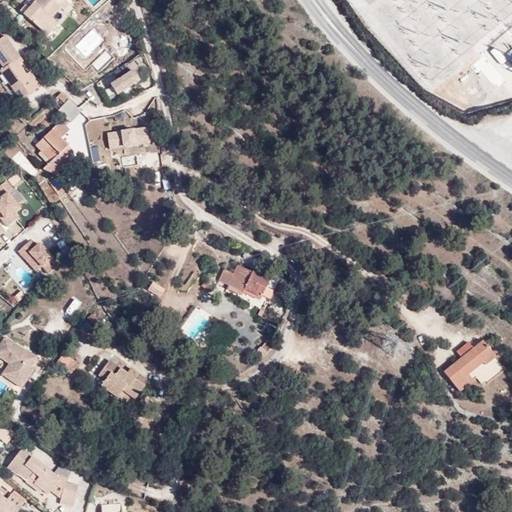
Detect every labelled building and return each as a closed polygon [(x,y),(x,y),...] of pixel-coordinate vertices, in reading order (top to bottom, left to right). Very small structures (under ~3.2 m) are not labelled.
[(38,0),(30,9),(25,4),(20,9),(46,35),(57,24),(51,19),(60,9),(64,12),(69,6),(62,0),(38,0)] [(29,0),(25,4),(30,9),(38,0),(29,0)] [(25,76),(17,66),(14,61),(19,58),(4,37),(0,39),(0,65),(2,69),(0,70),(0,72),(9,87),(17,82),(26,95),(38,88),(29,73),(25,76)] [(494,47),(489,51),(500,64),(504,60),(494,47)] [(110,81),(117,93),(140,79),(133,67),(110,81)] [(68,103),(74,108),(79,103),(73,98),(68,103)] [(69,113),(74,108),(68,103),(63,108),(69,113)] [(66,117),(50,130),(60,142),(50,151),(44,152),(49,158),(43,163),(54,168),(68,157),(66,155),(61,148),(70,141),(65,135),(74,127),(66,117)] [(106,131),(110,150),(151,142),(147,123),(106,131)] [(60,142),(50,130),(40,139),(44,144),(41,147),(44,152),(50,151),(60,142)] [(75,147),(70,141),(61,148),(66,155),(75,147)] [(0,215),(7,225),(20,216),(15,209),(25,201),(8,178),(0,183),(0,215)] [(31,238),(17,250),(35,271),(41,265),(48,274),(60,263),(37,237),(55,237),(55,228),(42,213),(14,238),(31,238)] [(257,293),(258,291),(262,284),(269,287),(275,275),(262,269),(260,274),(235,261),(230,269),(220,265),(215,277),(239,289),(241,285),(257,293)] [(262,284),(258,291),(266,294),(269,287),(262,284)] [(179,329),(193,339),(210,315),(197,305),(179,329)] [(0,339),(0,346),(10,354),(14,358),(10,366),(24,376),(35,361),(33,358),(38,350),(28,342),(27,344),(7,330),(0,339)] [(264,356),(270,347),(263,342),(257,351),(264,356)] [(483,349),(443,377),(456,395),(467,388),(465,384),(483,370),(486,374),(495,365),(483,349)] [(65,351),(58,359),(72,370),(78,363),(65,351)] [(14,358),(10,354),(3,367),(21,379),(24,376),(10,366),(14,358)] [(72,370),(58,359),(55,363),(68,375),(72,370)] [(146,381),(138,375),(134,380),(126,374),(108,361),(97,373),(105,380),(100,385),(123,404),(129,397),(132,400),(146,381)] [(134,380),(138,375),(130,369),(126,374),(134,380)] [(68,484),(57,479),(45,469),(16,441),(0,456),(0,459),(8,467),(11,466),(19,472),(31,483),(36,488),(39,486),(48,495),(47,499),(60,505),(68,484)] [(63,466),(54,457),(45,469),(57,479),(63,466)] [(27,487),(31,483),(19,472),(16,476),(27,487)] [(0,508),(14,494),(3,484),(0,485),(0,508)]
